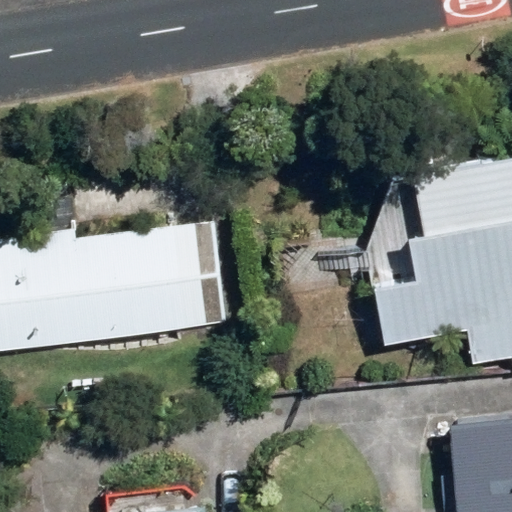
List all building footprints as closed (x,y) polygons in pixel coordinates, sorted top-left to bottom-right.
[(428,211),(413,213),(421,259),(376,266),(385,322),(444,313),(450,347),(511,337),(511,133),(418,148),(428,211)] [(0,224),(0,341),(223,316),(211,211),(76,227),(75,216),(0,224)] [(341,297),(343,237),(270,235),(269,295),(341,297)] [(511,511),(511,403),(446,411),(454,511),(511,511)] [(203,511),(202,492),(113,498),(114,508),(66,511),(203,511)]
